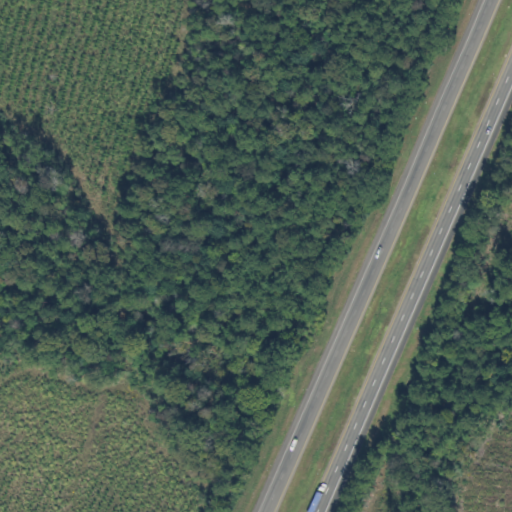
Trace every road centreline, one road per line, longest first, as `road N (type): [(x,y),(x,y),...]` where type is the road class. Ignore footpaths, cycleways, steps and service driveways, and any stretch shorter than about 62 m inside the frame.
road 1 (trunk): [(498,0),(271,511)]
road 2 (trunk): [(316,511),(511,71)]
